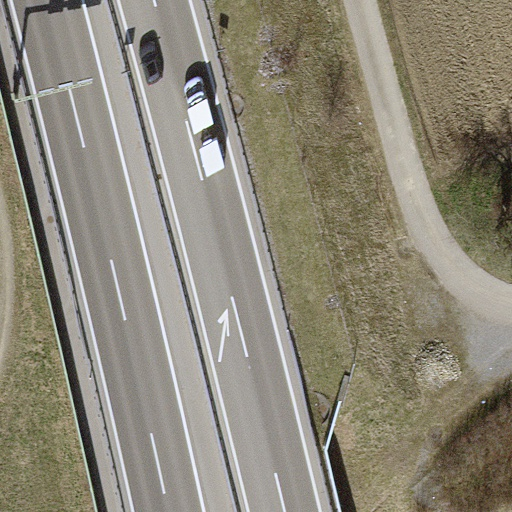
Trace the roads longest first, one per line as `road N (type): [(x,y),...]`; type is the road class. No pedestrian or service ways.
road 1 (trunk): [(288,511),(155,0)]
road 2 (trunk): [(50,0),(170,511)]
road 3 (track): [(511,305),(494,302),(451,266),(426,221),(364,0)]
road 4 (track): [(0,356),(10,281),(0,191)]
